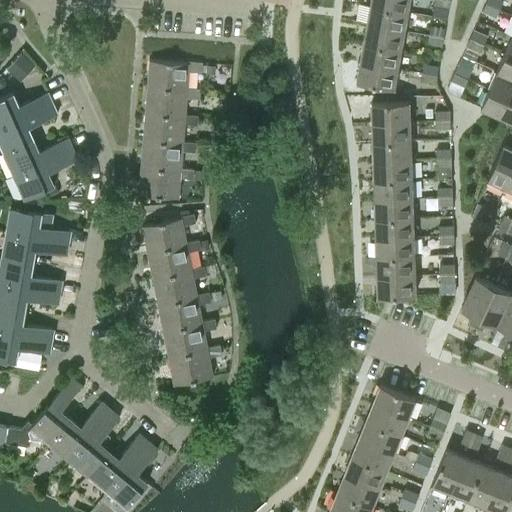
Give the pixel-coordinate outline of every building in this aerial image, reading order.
[(406,11),(408,0),(370,0),(369,5),(406,11)] [(499,9),(502,0),(486,0),(485,3),(499,9)] [(495,18),(499,9),(485,3),(481,12),(495,18)] [(403,30),(406,11),(369,5),(366,24),(403,30)] [(443,35),(445,26),(430,23),(428,33),(443,35)] [(399,50),(403,30),(366,24),(363,43),(399,50)] [(484,43),(487,34),(474,28),(470,37),(484,43)] [(441,45),(443,35),(428,33),(427,43),(441,45)] [(480,52),(484,43),(470,37),(466,46),(480,52)] [(396,69),(399,50),(363,43),(359,62),(396,69)] [(7,67),(19,78),(33,62),(22,51),(7,67)] [(511,56),(504,53),(497,71),(511,77),(511,56)] [(188,60),(188,62),(150,59),(148,85),(186,88),(187,70),(201,72),(202,62),(188,60)] [(393,88),(396,69),(359,62),(356,81),(393,88)] [(437,74),(438,65),(423,62),(421,71),(437,74)] [(205,63),(204,72),(212,73),(213,64),(205,63)] [(467,78),(471,70),(458,64),(454,72),(467,78)] [(435,83),(437,74),(421,71),(420,80),(435,83)] [(511,77),(497,71),(489,89),(511,98),(511,77)] [(463,86),(467,78),(454,72),(451,80),(463,86)] [(200,89),(186,88),(148,85),(146,110),(184,113),(185,96),(199,98),(200,89)] [(511,98),(489,89),(481,107),(511,120),(511,98)] [(0,124),(52,102),(47,90),(18,103),(12,91),(0,96),(0,124)] [(371,120),(410,119),(409,100),(370,101),(371,120)] [(28,126),(57,113),(52,102),(0,124),(0,140),(4,150),(33,138),(28,126)] [(435,119),(449,118),(449,109),(434,109),(435,119)] [(198,115),(184,113),(146,110),(144,136),(181,139),(183,122),(197,124),(198,115)] [(435,128),(450,128),(449,118),(435,119),(435,128)] [(371,140),(410,139),(410,119),(371,120),(371,140)] [(73,147),(72,146),(67,136),(38,149),(33,138),(4,150),(14,172),(73,147)] [(195,140),(181,139),(144,136),(142,164),(179,167),(181,149),(195,150),(195,140)] [(372,159),(411,158),(410,139),(371,140),(372,159)] [(506,187),(511,172),(511,148),(503,145),(488,179),(506,187)] [(48,171),(77,158),(73,147),(14,172),(25,196),(46,187),(53,184),(48,171)] [(436,157),(451,157),(450,147),(436,148),(436,157)] [(436,167),(451,166),(451,157),(436,157),(436,167)] [(372,179),(412,177),(411,158),(372,159),(372,179)] [(193,168),(179,167),(142,164),(139,194),(177,197),(179,177),(192,178),(193,168)] [(194,176),(202,177),(203,169),(195,168),(194,176)] [(373,198),(412,197),(412,177),(372,179),(373,198)] [(53,184),(46,187),(49,195),(57,191),(53,184)] [(437,195),(452,195),(452,185),(436,186),(437,195)] [(437,205),(452,204),(452,195),(437,195),(437,205)] [(374,217),(413,216),(412,197),(373,198),(374,217)] [(83,199),(69,198),(67,208),(82,210),(83,199)] [(53,212),(41,210),(43,200),(26,201),(25,207),(10,205),(5,231),(68,243),(70,229),(50,226),(53,212)] [(487,206),(477,201),(476,201),(470,215),(481,219),(487,206)] [(181,224),(195,221),(193,212),(180,215),(180,217),(142,225),(147,248),(185,240),(181,224)] [(506,232),(511,218),(511,217),(504,214),(498,228),(506,232)] [(374,237),(413,236),(413,216),(374,217),(374,237)] [(438,234),(453,233),(453,224),(438,225),(438,234)] [(66,253),(68,243),(5,231),(1,255),(32,261),(34,248),(66,253)] [(439,243),(454,243),(453,233),(438,234),(439,243)] [(375,256),(414,255),(413,236),(374,237),(375,256)] [(200,239),(201,247),(208,246),(207,237),(200,239)] [(187,250),(200,247),(198,238),(185,240),(147,248),(152,274),(190,267),(187,250)] [(506,257),(511,243),(511,242),(504,239),(497,253),(506,257)] [(30,273),(32,261),(1,255),(0,263),(0,280),(59,291),(62,278),(30,273)] [(375,275),(415,274),(414,255),(375,256),(375,275)] [(454,263),(440,263),(440,272),(455,272),(454,263)] [(192,276),(205,273),(203,264),(190,267),(152,274),(157,301),(195,293),(192,276)] [(205,265),(206,274),(215,272),(213,264),(205,265)] [(440,282),(455,281),(455,272),(440,272),(440,282)] [(376,295),(415,294),(415,274),(375,275),(376,295)] [(476,326),(495,283),(477,274),(462,307),(474,313),(469,323),(476,326)] [(58,302),(59,291),(0,280),(0,305),(24,310),(26,297),(58,302)] [(498,324),(511,293),(511,290),(495,283),(476,326),(483,329),(488,319),(498,324)] [(221,297),(219,288),(209,290),(211,299),(221,297)] [(197,301),(210,298),(209,290),(195,293),(157,301),(162,327),(201,319),(197,301)] [(511,342),(511,339),(511,293),(498,324),(509,328),(504,339),(511,342)] [(22,322),(24,310),(0,305),(0,330),(51,340),(53,327),(22,322)] [(202,328),(216,325),(214,317),(201,319),(162,327),(168,353),(206,345),(202,328)] [(49,351),(51,340),(0,330),(0,356),(15,359),(17,346),(49,351)] [(208,354),(221,352),(219,343),(206,345),(168,353),(173,382),(212,374),(208,354)] [(0,356),(0,361),(13,364),(15,359),(0,356)] [(62,408),(82,384),(72,375),(33,422),(28,418),(21,426),(8,424),(5,441),(27,445),(39,431),(50,440),(71,416),(62,408)] [(409,415),(416,398),(380,383),(373,401),(409,415)] [(69,456),(110,407),(101,400),(80,424),(71,416),(50,440),(69,456)] [(401,433),(409,415),(373,401),(366,419),(401,433)] [(99,440),(120,416),(110,407),(69,456),(88,472),(109,448),(99,440)] [(444,430),(447,422),(433,416),(430,424),(444,430)] [(394,451),(401,433),(366,419),(359,438),(394,451)] [(0,449),(4,450),(5,441),(8,424),(0,422),(0,449)] [(441,438),(444,430),(430,424),(427,432),(441,438)] [(469,445),(475,431),(467,428),(461,442),(469,445)] [(477,448),(483,435),(475,431),(469,445),(477,448)] [(107,488),(148,439),(139,432),(118,456),(109,448),(88,472),(107,488)] [(387,469),(394,451),(359,438),(351,456),(387,469)] [(138,472),(158,448),(148,439),(107,488),(127,505),(148,481),(138,472)] [(505,459),(510,446),(502,443),(497,456),(505,459)] [(451,490),(465,455),(447,447),(433,483),(451,490)] [(430,465),(433,457),(419,451),(416,459),(430,465)] [(469,497),(483,462),(465,455),(451,490),(469,497)] [(380,487),(387,469),(351,456),(344,474),(380,487)] [(426,474),(430,465),(416,459),(412,468),(426,474)] [(487,504),(501,469),(483,462),(469,497),(487,504)] [(505,511),(511,493),(511,473),(501,469),(487,504),(505,511)] [(20,479),(18,483),(27,487),(29,483),(31,478),(22,474),(20,479)] [(372,505),(380,487),(344,474),(337,492),(372,505)] [(415,501),(419,492),(405,486),(401,495),(415,501)] [(335,511),(369,511),(372,505),(337,492),(330,510),(335,511)] [(412,510),(415,501),(401,495),(397,504),(412,510)]
